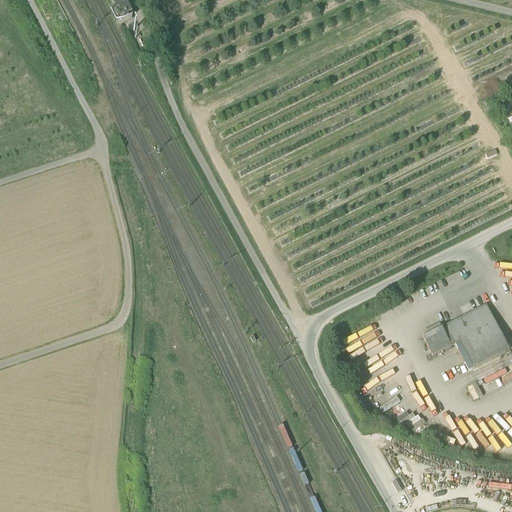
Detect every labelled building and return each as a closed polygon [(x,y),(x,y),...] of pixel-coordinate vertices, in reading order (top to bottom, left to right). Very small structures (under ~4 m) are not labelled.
[(109,0),(120,23),(131,17),(123,0),(109,0)] [(486,306),(441,329),(450,347),(458,343),(495,325),(486,306)] [(509,352),(495,325),(458,343),(472,370),(509,352)] [(432,357),(450,347),(441,329),(422,338),(432,357)] [(511,368),(498,373),(502,384),(511,380),(511,368)] [(473,401),(482,397),(475,384),(466,388),(473,401)]
